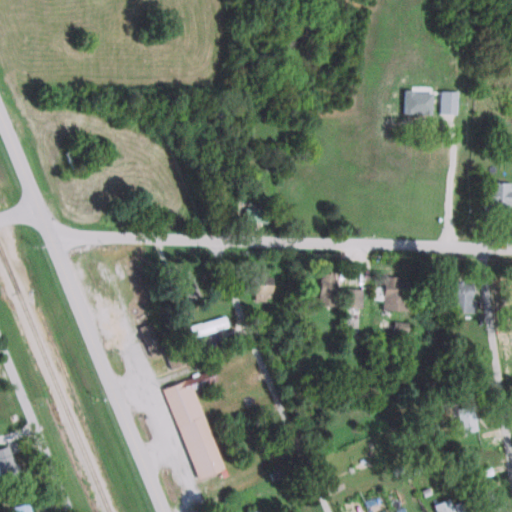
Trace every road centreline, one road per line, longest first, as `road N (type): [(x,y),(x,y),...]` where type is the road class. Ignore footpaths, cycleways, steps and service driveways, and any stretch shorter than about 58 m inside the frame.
road 1 (residential): [(511,246),(47,233)]
road 2 (secondary): [(161,511),(0,119)]
road 3 (residential): [(329,511),(212,239)]
road 4 (residential): [(511,459),(483,246)]
road 5 (residential): [(75,511),(0,337)]
